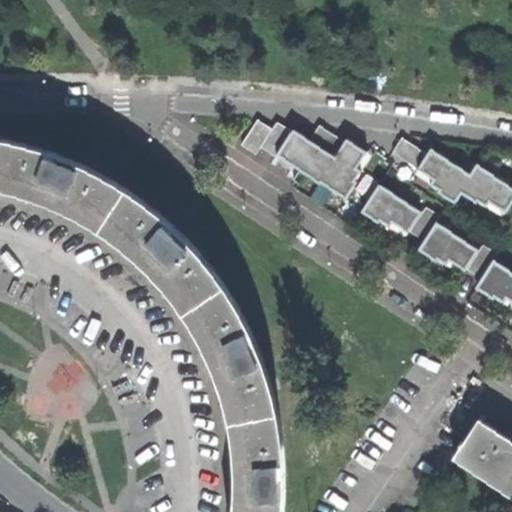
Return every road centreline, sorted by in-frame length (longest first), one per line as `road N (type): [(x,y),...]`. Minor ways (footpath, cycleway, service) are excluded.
road 1 (residential): [(147,103),(168,125),(511,356)]
road 2 (residential): [(147,103),(337,115),(511,140)]
road 3 (residential): [(0,103),(147,103)]
